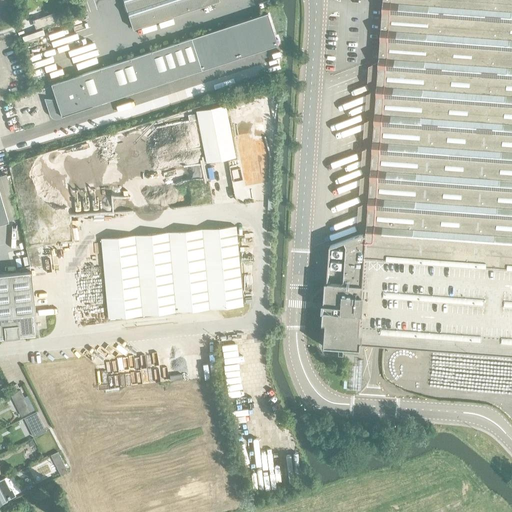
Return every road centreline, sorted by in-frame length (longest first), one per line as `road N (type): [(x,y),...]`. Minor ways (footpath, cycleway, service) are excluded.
road 1 (unclassified): [(316,0),(295,319),(302,369),(329,401),(474,413),(511,439)]
road 2 (unknown): [(511,279),(379,273),(371,292),(381,310),(466,313)]
